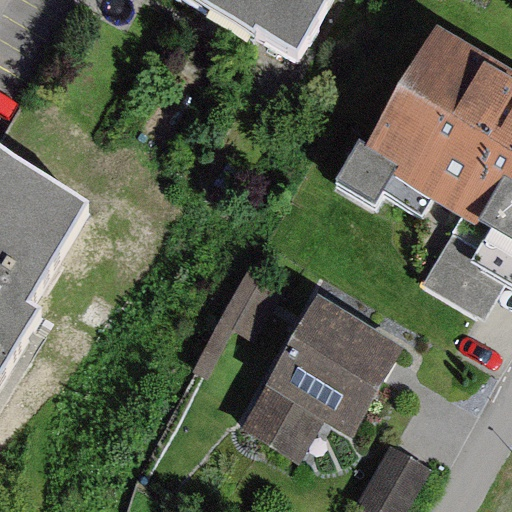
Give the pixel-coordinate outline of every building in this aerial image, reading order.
[(335,0),(185,0),(297,65),(335,0)] [(511,95),(421,44),(349,171),(457,232),(478,196),(511,214),(511,95)] [(0,383),(44,311),(33,305),(92,206),(0,150),(0,383)] [(511,283),(511,281),(454,246),(423,295),(483,328),(511,283)] [(273,388),(243,440),(302,473),(324,434),(354,451),(407,359),(320,310),(275,389),(273,388)] [(358,511),(412,511),(432,478),(392,455),(358,511)]
